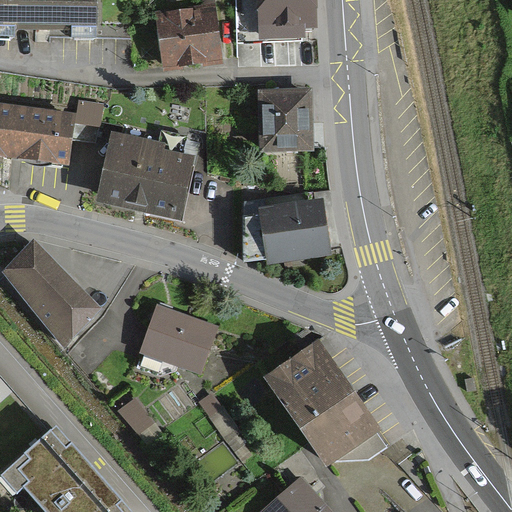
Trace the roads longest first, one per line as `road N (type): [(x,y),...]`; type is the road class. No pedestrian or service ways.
road 1 (residential): [(0,220),(48,221),(174,255),(344,320),(394,316)]
road 2 (primary): [(342,0),(355,167),(394,316)]
road 3 (primary): [(394,316),(441,413),(511,509)]
